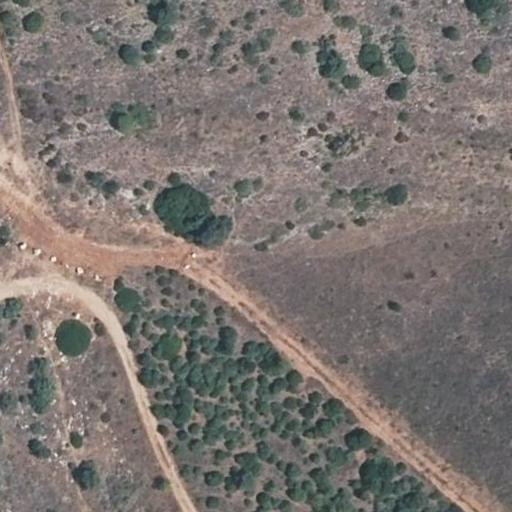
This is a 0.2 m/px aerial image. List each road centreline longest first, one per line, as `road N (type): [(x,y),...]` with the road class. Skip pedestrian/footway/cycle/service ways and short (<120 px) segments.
road 1 (track): [(0,170),(181,259),(489,511)]
road 2 (track): [(0,297),(24,287),(79,288),(106,310),(192,511)]
